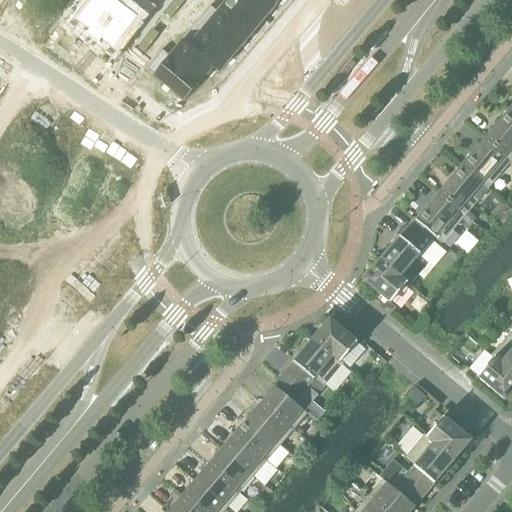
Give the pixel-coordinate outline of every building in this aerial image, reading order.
[(91,0),(75,21),(85,28),(82,32),(92,39),(121,0),(91,0)] [(121,0),(92,39),(101,47),(104,43),(114,50),(144,10),(130,0),(121,0)] [(184,0),(175,0),(172,5),(178,10),(186,1),(184,0)] [(227,0),(217,13),(216,13),(247,40),(261,23),(233,0),(227,0)] [(267,0),(233,0),(261,23),(275,7),(267,0)] [(172,5),(164,14),(170,19),(178,10),(172,5)] [(210,6),(195,24),(233,56),(247,40),(216,13),(217,13),(210,6)] [(195,24),(180,41),(181,42),(182,41),(213,67),(213,68),(219,74),(233,56),(195,24)] [(152,30),(145,39),(151,44),(159,34),(152,30)] [(145,39),(138,49),(144,54),(151,44),(145,39)] [(169,57),(168,58),(199,84),(213,68),(213,67),(182,41),(181,42),(169,57)] [(162,51),(145,70),(184,102),(199,84),(168,58),(169,57),(162,51)] [(24,107),(3,141),(64,179),(70,169),(76,173),(59,199),(43,218),(74,245),(93,222),(126,169),(69,134),(67,137),(56,129),(57,127),(24,107)] [(511,114),(509,111),(485,139),(511,161),(511,114)] [(511,161),(485,139),(462,166),(482,183),(482,184),(488,189),(509,165),(511,167),(511,161)] [(439,193),(472,223),(476,219),(469,212),(478,201),(472,196),(482,184),(482,183),(462,166),(439,193)] [(6,171),(0,178),(0,181),(5,186),(12,177),(6,171)] [(12,177),(5,186),(11,191),(19,182),(12,177)] [(19,182),(11,191),(17,197),(23,190),(25,187),(19,182)] [(23,190),(17,197),(27,204),(32,198),(23,190)] [(469,226),(472,223),(439,193),(416,220),(415,221),(435,237),(434,238),(442,244),(462,220),(469,226)] [(4,196),(0,200),(0,208),(2,211),(10,201),(4,196)] [(32,198),(27,204),(36,212),(41,206),(32,198)] [(43,218),(30,234),(61,260),(74,245),(43,218)] [(414,219),(379,261),(407,284),(406,284),(409,287),(428,264),(418,256),(434,238),(435,237),(415,221),(416,220),(414,219)] [(30,234),(17,249),(48,276),(61,260),(30,234)] [(17,249),(4,265),(35,291),(48,276),(17,249)] [(406,284),(407,284),(379,261),(363,280),(390,304),(406,284)] [(0,288),(21,307),(35,291),(4,265),(0,269),(0,288)] [(0,288),(0,315),(5,319),(17,305),(21,308),(21,307),(0,288)] [(413,331),(417,326),(418,325),(407,316),(402,322),(413,331)] [(329,320),(313,340),(340,363),(341,362),(357,343),(329,320)] [(511,372),(511,335),(510,334),(491,356),(493,358),(494,357),(511,372)] [(307,388),(308,387),(315,379),(324,387),(343,364),(341,362),(340,363),(313,340),(287,370),(307,388)] [(378,356),(372,351),(368,355),(375,361),(378,356)] [(511,372),(494,357),(493,358),(477,377),(504,400),(511,391),(511,372)] [(307,388),(287,370),(273,387),(274,388),(303,413),(304,412),(318,396),(308,387),(307,388)] [(274,388),(261,403),(293,431),(307,414),(304,412),(303,413),(274,388)] [(261,403),(248,419),(280,446),(293,431),(261,403)] [(454,461),(471,441),(443,417),(427,437),(426,437),(454,461)] [(280,446),(248,419),(235,435),(267,462),(280,446)] [(235,435),(221,450),(253,477),(267,462),(235,435)] [(454,461),(426,437),(427,437),(424,435),(406,457),(415,465),(408,473),(407,474),(428,491),(454,461)] [(221,450),(208,466),(240,493),(253,477),(221,450)] [(208,466),(195,481),(227,508),(240,493),(208,466)] [(428,491),(407,474),(408,473),(403,469),(389,486),(414,507),(428,491)] [(382,480),(369,496),(387,511),(410,511),(414,507),(389,486),(382,480)] [(195,481),(182,497),(199,511),(224,511),(227,508),(195,481)] [(387,511),(369,496),(355,511),(387,511)] [(199,511),(182,497),(169,511),(199,511)]
